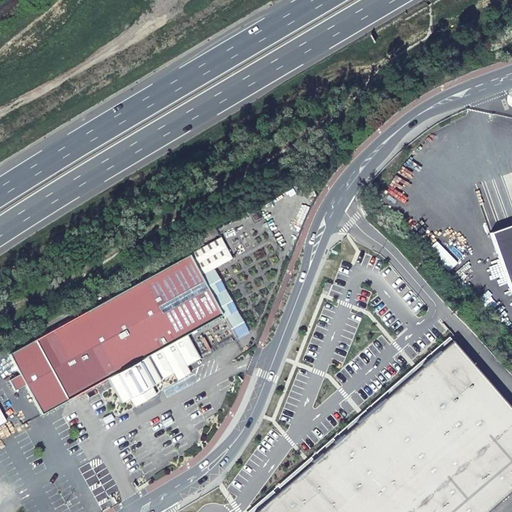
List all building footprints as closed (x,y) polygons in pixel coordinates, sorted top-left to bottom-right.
[(511,220),(490,229),(511,289),(511,220)] [(221,315),(235,340),(248,333),(213,268),(231,258),(220,238),(189,255),(221,315)] [(187,366),(201,359),(187,334),(221,315),(189,255),(7,352),(17,372),(23,382),(39,413),(105,378),(119,403),(128,399),(132,407),(155,395),(150,386),(173,373),(177,381),(190,374),(187,366)] [(511,410),(451,340),(255,511),(488,511),(511,491),(511,410)] [(17,372),(6,377),(12,387),(23,382),(17,372)]
